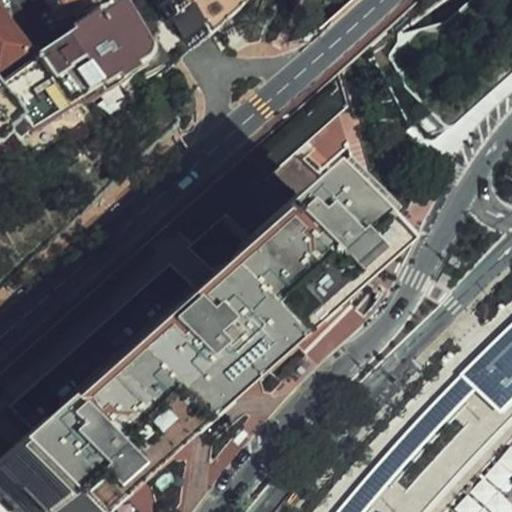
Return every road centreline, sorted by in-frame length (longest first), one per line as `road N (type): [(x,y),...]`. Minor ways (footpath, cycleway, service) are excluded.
road 1 (primary): [(0,341),(382,0)]
road 2 (tertiary): [(479,172),(398,314),(310,397),(217,511)]
road 3 (tertiary): [(266,511),(511,253)]
